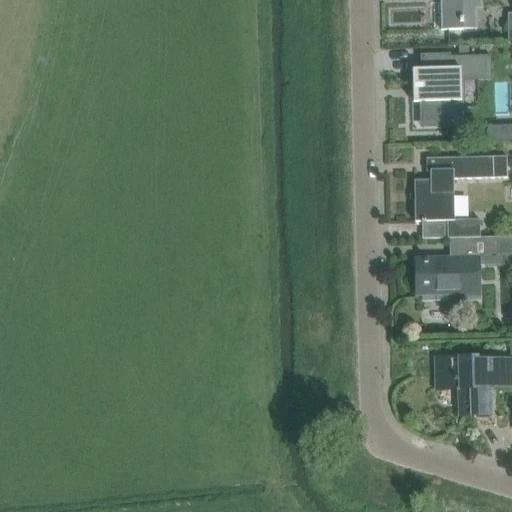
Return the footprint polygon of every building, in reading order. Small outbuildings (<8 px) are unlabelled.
[(440,0),(441,30),(463,30),(476,29),(476,24),(475,0),(440,0)] [(418,31),(417,50),(445,52),(446,32),(418,31)] [(416,70),(412,70),(413,103),(417,103),(421,103),(422,123),(441,123),(441,129),(461,129),(461,128),(460,78),(485,77),(484,58),(484,56),(450,57),(450,54),(420,55),(420,70),(416,70)] [(511,127),(489,128),(490,142),(511,141),(511,127)] [(483,219),(440,220),(439,193),(452,193),(452,180),(492,179),(507,178),(507,157),(491,157),(491,158),(426,159),(426,173),(430,173),(430,181),(414,181),(415,223),(422,223),(422,240),(483,238),(483,237),(483,219)] [(511,236),(483,237),(483,238),(483,258),(483,260),(511,259),(511,236)] [(479,294),(478,258),(450,259),(450,260),(427,261),(427,259),(424,259),(424,261),(416,261),(417,294),(451,293),(451,295),(479,294)] [(476,358),(435,359),(436,390),(459,390),(460,416),(491,416),(490,389),(511,388),(511,361),(488,362),(488,367),(476,367),(476,358)]
